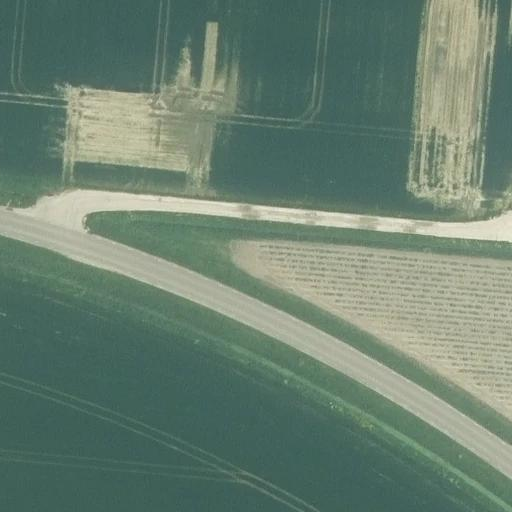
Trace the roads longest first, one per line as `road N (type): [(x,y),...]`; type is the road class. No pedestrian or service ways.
road 1 (secondary): [(511,466),(272,324),(137,264),(0,222)]
road 2 (track): [(32,229),(86,201),(511,237)]
